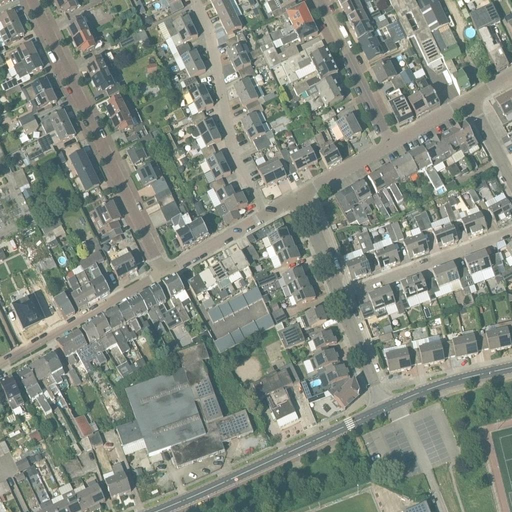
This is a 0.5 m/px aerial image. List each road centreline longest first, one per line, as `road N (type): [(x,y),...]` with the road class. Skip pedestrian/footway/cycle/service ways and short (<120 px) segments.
road 1 (residential): [(163,271),(32,0)]
road 2 (tertiary): [(154,511),(382,409)]
road 3 (unclassified): [(265,215),(234,156),(209,31),(195,0)]
road 4 (residential): [(0,364),(163,271)]
road 5 (unclassified): [(338,296),(511,231)]
road 6 (residential): [(390,144),(319,0)]
road 7 (tertiary): [(382,409),(511,367)]
road 8 (unclassified): [(382,409),(338,296)]
